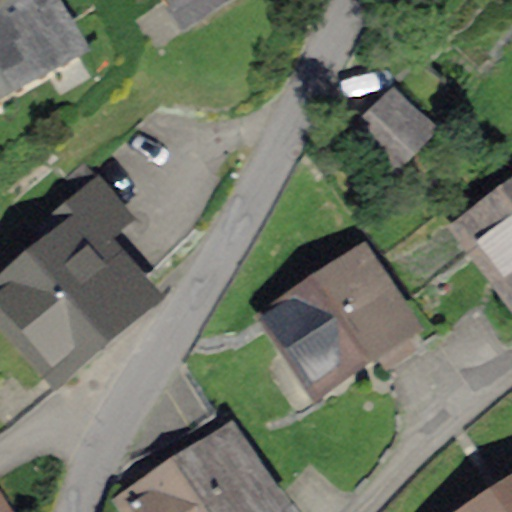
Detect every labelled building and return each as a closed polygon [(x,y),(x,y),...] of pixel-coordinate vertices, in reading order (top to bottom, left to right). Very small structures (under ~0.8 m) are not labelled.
[(0,0),(0,108),(71,72),(33,0),(0,0)] [(258,0),(155,0),(191,48),(258,0)] [(345,141),(382,187),(442,138),(405,93),(345,141)] [(511,317),(511,207),(445,251),(496,328),(511,317)] [(157,298),(88,217),(0,290),(0,389),(20,413),(157,298)] [(419,328),(363,258),(261,340),(317,410),(419,328)] [(261,511),(213,437),(113,502),(119,511),(261,511)] [(511,511),(511,498),(490,511),(511,511)]
